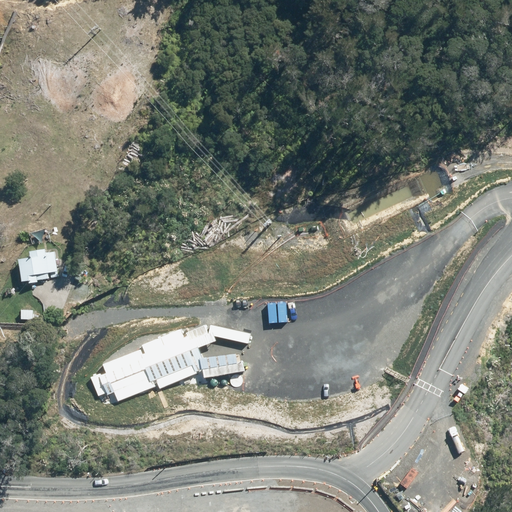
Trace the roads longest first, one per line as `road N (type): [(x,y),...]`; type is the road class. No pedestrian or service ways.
road 1 (track): [(511,198),(477,211),(377,289),(294,329)]
road 2 (trunk): [(384,511),(511,388)]
road 3 (trunk): [(511,418),(413,511)]
